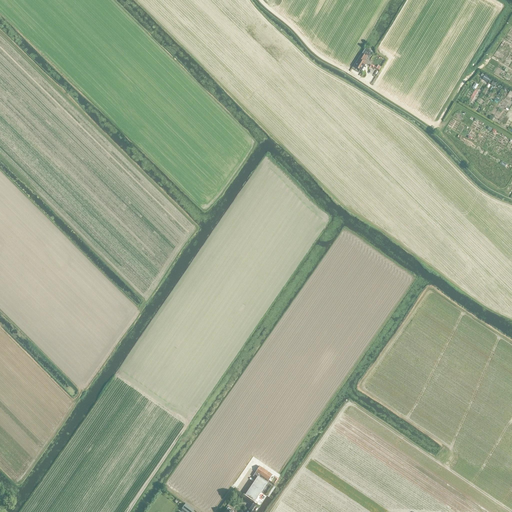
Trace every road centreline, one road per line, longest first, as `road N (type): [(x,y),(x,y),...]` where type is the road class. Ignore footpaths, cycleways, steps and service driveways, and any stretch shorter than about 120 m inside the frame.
road 1 (track): [(511,206),(479,191),(411,125),(318,69),(247,0)]
road 2 (track): [(482,63),(461,79),(435,123),(475,171),(506,189)]
